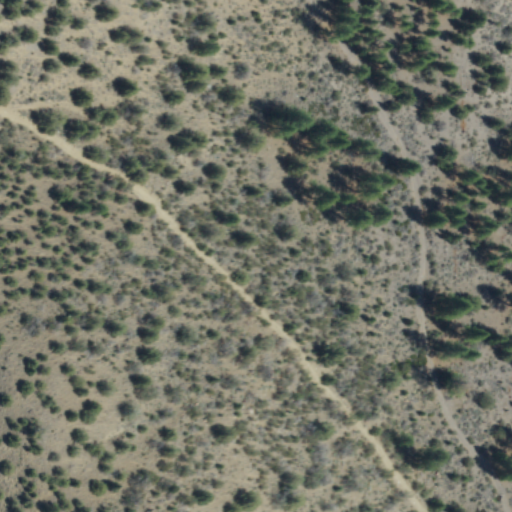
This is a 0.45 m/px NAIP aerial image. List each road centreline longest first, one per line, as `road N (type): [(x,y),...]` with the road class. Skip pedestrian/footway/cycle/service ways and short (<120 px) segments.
road 1 (residential): [(0,110),(139,191),(364,432),(413,511)]
road 2 (residential): [(501,511),(492,477),(437,409),(419,304),(422,255),(410,158),(359,57),(308,0)]
